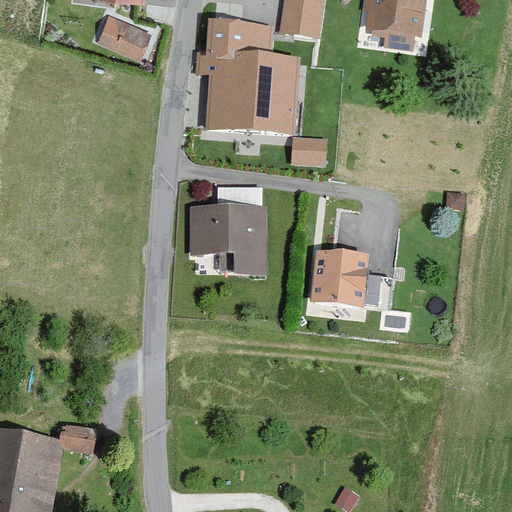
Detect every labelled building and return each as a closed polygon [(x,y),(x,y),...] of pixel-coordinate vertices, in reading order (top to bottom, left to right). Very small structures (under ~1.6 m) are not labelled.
[(325,0),(286,0),(280,37),(319,42),(325,0)] [(368,0),(364,36),(387,39),(385,50),(412,54),(414,41),(422,42),(427,0),(368,0)] [(152,34),(109,16),(97,44),(140,62),(152,34)] [(275,30),(208,25),(205,55),(195,54),(193,78),(211,79),(206,138),(295,145),(293,168),(325,170),(327,144),(295,141),(301,65),(273,63),(275,30)] [(220,212),(191,210),(191,261),(235,263),(235,283),(266,280),(268,212),(264,211),(263,192),(220,192),(220,212)] [(370,264),(317,258),(312,307),(364,312),(365,307),(389,310),(392,283),(368,280),(370,264)] [(59,446),(0,435),(0,511),(55,511),(65,459),(96,465),(101,436),(62,429),(59,446)]
